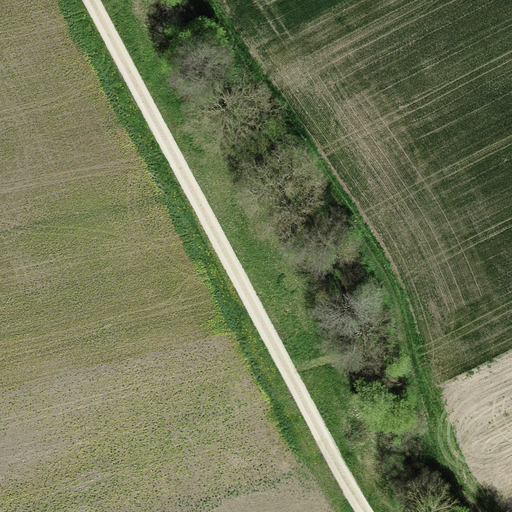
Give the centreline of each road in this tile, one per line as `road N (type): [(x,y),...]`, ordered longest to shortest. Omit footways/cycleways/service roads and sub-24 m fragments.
road 1 (track): [(221,0),(385,254),(464,484),(489,511)]
road 2 (track): [(91,0),(365,511)]
